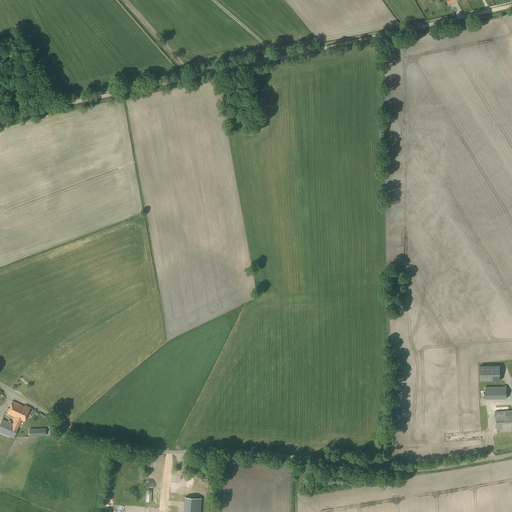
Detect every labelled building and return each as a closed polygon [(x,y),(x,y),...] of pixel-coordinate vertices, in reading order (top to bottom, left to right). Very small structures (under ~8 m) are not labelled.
[(24,376),(36,366),(34,364),(22,374),(24,376)] [(24,378),(30,384),(42,372),(36,366),(24,378)] [(480,381),(485,381),(500,381),(500,366),(480,366),(480,381)] [(485,399),(506,398),(506,386),(485,387),(485,399)] [(0,432),(13,438),(14,437),(21,420),(24,421),(30,408),(25,405),(24,406),(12,401),(7,413),(15,418),(13,424),(4,420),(2,419),(0,423),(0,432)] [(497,433),(511,431),(511,410),(495,412),(497,433)] [(165,486),(166,475),(164,474),(164,469),(162,468),(162,464),(155,463),(153,485),(165,486)] [(202,467),(201,474),(208,475),(209,468),(202,467)] [(171,483),(181,482),(181,471),(172,472),(172,475),(170,475),(171,483)] [(151,503),(152,490),(146,490),(146,493),(144,493),(143,498),(146,498),(146,502),(151,503)] [(184,497),(182,511),(199,511),(201,498),(184,497)]
